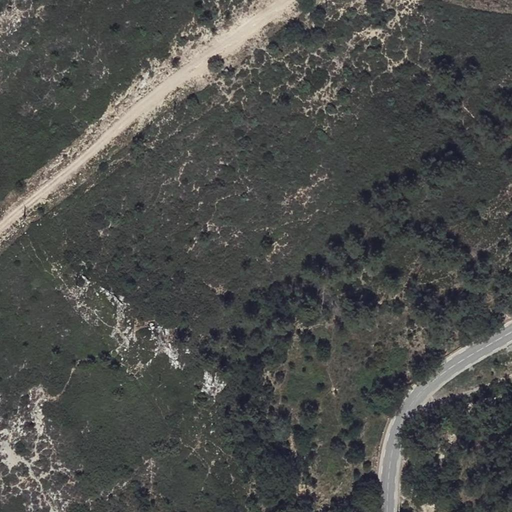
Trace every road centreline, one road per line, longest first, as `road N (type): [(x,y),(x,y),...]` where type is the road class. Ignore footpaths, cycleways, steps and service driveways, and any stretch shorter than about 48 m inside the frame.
road 1 (track): [(269,0),(0,219)]
road 2 (secondary): [(386,511),(387,470),(408,405),(511,336)]
